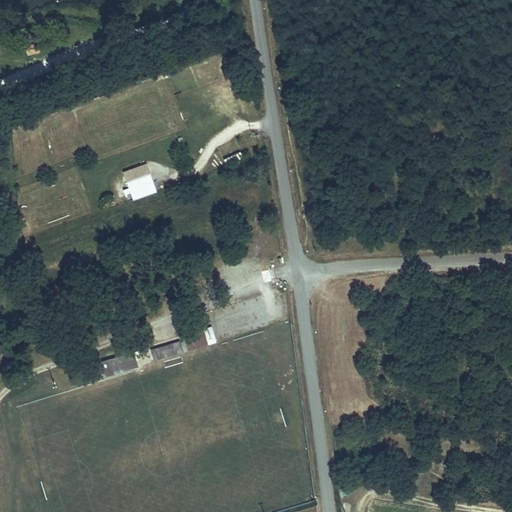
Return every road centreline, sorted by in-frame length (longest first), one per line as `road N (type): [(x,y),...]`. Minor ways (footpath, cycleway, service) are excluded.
road 1 (unclassified): [(298,272),(258,0)]
road 2 (residential): [(329,511),(298,272)]
road 3 (residential): [(298,272),(511,252)]
